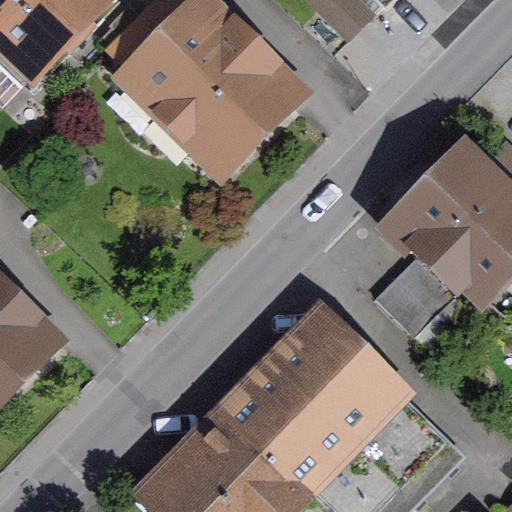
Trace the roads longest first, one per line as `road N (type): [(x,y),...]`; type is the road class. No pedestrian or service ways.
road 1 (unclassified): [(31,511),(511,19)]
road 2 (unknown): [(304,231),(478,459)]
road 3 (unknown): [(384,149),(236,0)]
road 4 (unknown): [(134,405),(0,255)]
